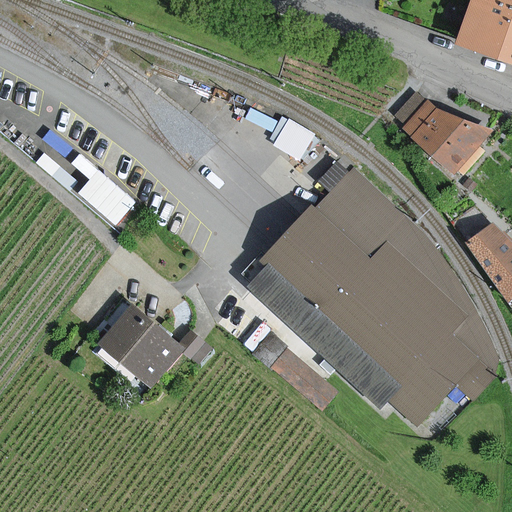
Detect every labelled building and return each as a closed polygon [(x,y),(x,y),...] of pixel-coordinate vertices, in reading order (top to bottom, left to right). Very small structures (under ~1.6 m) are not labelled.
[(511,2),(504,0),(474,0),(459,43),(469,47),(506,59),(511,61),(511,2)] [(439,106),(430,99),(427,102),(417,93),(400,114),(410,123),(408,126),(458,170),(460,167),(466,172),(486,150),(480,145),(496,128),(439,106)] [(282,112),(270,139),(304,155),(317,128),(282,112)] [(121,219),(138,194),(99,166),(82,191),(121,219)] [(277,260),(259,279),(382,397),(390,387),(419,415),(457,376),(476,394),(496,373),(451,330),(467,313),(396,245),(379,263),(320,206),(305,221),(278,250),(272,256),(277,260)] [(473,243),(511,290),(511,242),(497,224),(473,243)] [(126,356),(154,382),(188,345),(201,357),(209,348),(194,334),(184,344),(138,302),(131,309),(126,304),(111,320),(119,327),(106,342),(109,345),(102,353),(117,366),(126,356)] [(271,330),(257,350),(276,364),(291,344),(271,330)] [(290,351),(277,366),(324,406),(337,390),(290,351)]
